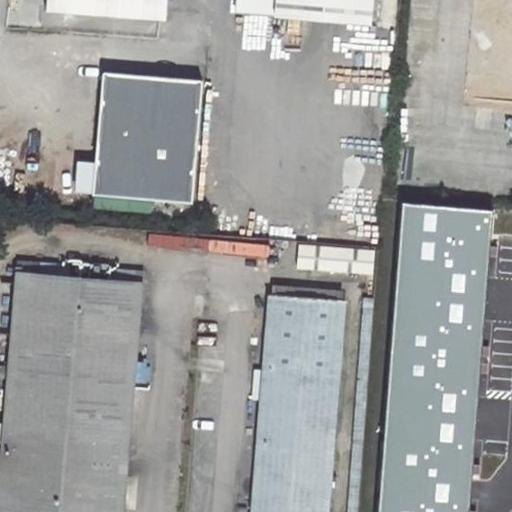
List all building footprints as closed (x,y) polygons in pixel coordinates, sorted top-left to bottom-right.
[(236,0),(235,14),(369,25),(371,0),(236,0)] [(103,72),(93,162),(79,161),(77,197),(193,206),(201,81),(103,72)] [(354,221),(359,160),(347,159),(342,220),(354,221)] [(0,511),(124,511),(144,283),(14,271),(0,428),(0,511)] [(267,293),(248,511),(328,511),(345,302),(267,293)]
